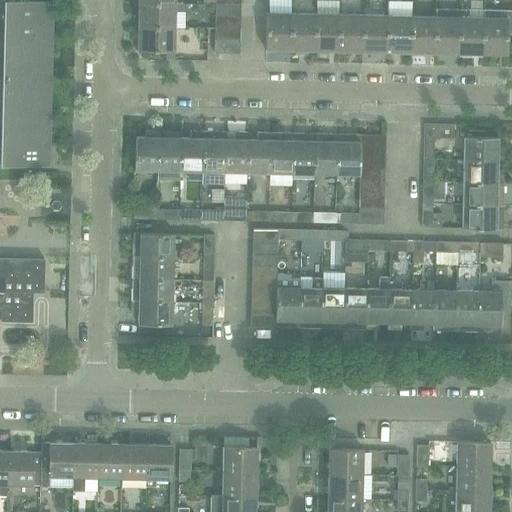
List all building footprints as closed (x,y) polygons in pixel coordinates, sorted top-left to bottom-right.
[(0,164),(47,166),(51,2),(4,1),(4,2),(0,2),(0,164)] [(137,26),(175,27),(182,27),(182,4),(175,4),(137,3),(137,26)] [(215,3),(215,15),(240,16),(240,4),(215,3)] [(434,54),(458,54),(459,10),(435,9),(435,16),(434,54)] [(483,17),(482,55),(506,55),(507,34),(511,34),(511,10),(483,9),(483,17)] [(458,54),(482,55),(483,17),(468,17),(468,10),(459,10),(458,54)] [(265,50),(290,50),(291,12),(266,11),(265,50)] [(290,50),(314,51),(315,12),(291,12),(290,50)] [(314,51),(338,51),(339,13),(315,12),(314,51)] [(338,51),(362,52),(363,14),(339,13),(338,51)] [(362,52),(386,52),(387,14),(363,14),(362,52)] [(386,52),(409,53),(410,15),(387,14),(386,52)] [(215,15),(215,26),(240,27),(240,16),(215,15)] [(409,53),(434,54),(435,16),(410,15),(409,53)] [(175,27),(137,26),(136,51),(174,52),(175,27)] [(215,26),(214,39),(239,40),(240,27),(215,26)] [(239,40),(214,39),(214,53),(239,53),(239,40)] [(423,124),(423,136),(423,158),(433,159),(434,138),(453,138),(453,124),(423,124)] [(134,170),(157,171),(158,130),(151,130),(150,137),(135,136),(134,170)] [(157,171),(180,171),(180,138),(181,131),(158,130),(157,171)] [(180,171),(202,171),(203,131),(190,131),(189,138),(180,138),(180,171)] [(224,184),(224,172),(225,139),(225,132),(203,131),(202,171),(202,184),(224,184)] [(224,172),(247,172),(247,139),(248,132),(234,132),(234,139),(225,139),(224,172)] [(247,172),(269,173),(270,133),(257,132),(257,140),(247,139),(247,172)] [(269,173),(291,173),(292,133),(270,133),(269,173)] [(291,173),(314,174),(315,134),(292,133),(291,173)] [(314,174),(336,174),(337,134),(315,134),(314,174)] [(336,174),(359,175),(359,171),(358,171),(358,159),(359,147),(359,135),(337,134),(336,174)] [(385,135),(359,135),(359,147),(385,147),(385,135)] [(463,137),(463,157),(463,160),(497,161),(504,161),(504,153),(497,153),(498,138),(463,137)] [(359,147),(358,159),(384,159),(385,147),(359,147)] [(433,159),(423,158),(422,182),(433,182),(433,159)] [(358,171),(359,171),(384,171),(384,159),(358,159),(358,171)] [(497,161),(463,160),(462,183),(503,184),(504,176),(496,176),(497,161)] [(359,171),(359,175),(359,183),(384,184),(384,171),(359,171)] [(444,182),(433,182),(422,182),(422,203),(432,203),(432,193),(444,194),(444,182)] [(359,183),(358,195),(384,196),(384,184),(359,183)] [(503,184),(462,183),(462,204),(503,205),(503,184)] [(358,195),(358,207),(383,207),(384,196),(358,195)] [(441,214),(432,214),(432,203),(422,203),(421,227),(441,227),(441,214)] [(156,204),(133,204),(133,218),(155,219),(156,208),(156,204)] [(503,205),(462,204),(461,228),(502,229),(503,205)] [(336,212),(335,223),(383,224),(383,207),(358,207),(358,212),(336,212)] [(179,208),(156,208),(155,219),(179,219),(179,208)] [(179,219),(201,220),(201,209),(179,208),(179,219)] [(201,220),(223,220),(224,209),(201,209),(201,220)] [(223,220),(246,221),(246,210),(224,209),(223,220)] [(246,221),(268,221),(268,210),(246,210),(246,221)] [(268,221),(290,222),(290,211),(268,210),(268,221)] [(290,222),(313,222),(313,211),(290,211),(290,222)] [(313,222),(335,223),(336,212),(313,211),(313,222)] [(252,229),(252,241),(277,242),(277,239),(277,229),(252,229)] [(300,230),(277,229),(277,239),(299,239),(300,230)] [(323,230),(300,230),(299,239),(322,240),(323,230)] [(345,231),(323,230),(322,240),(345,240),(345,231)] [(132,233),(132,256),(173,257),(173,234),(132,233)] [(203,234),(203,257),(213,258),(214,234),(203,234)] [(367,241),(345,240),(345,248),(367,249),(367,241)] [(252,241),(251,253),(277,254),(277,242),(252,241)] [(389,241),(367,241),(367,249),(389,249),(389,241)] [(411,242),(389,241),(389,249),(411,249),(411,242)] [(411,249),(412,249),(412,263),(422,263),(423,250),(434,250),(434,242),(411,242),(411,249)] [(457,243),(434,242),(434,250),(456,250),(457,243)] [(478,242),(478,243),(478,251),(478,257),(501,258),(501,243),(478,242)] [(478,243),(457,243),(456,250),(478,251),(478,243)] [(251,253),(251,266),(276,266),(277,254),(251,253)] [(132,256),(131,278),(172,279),(173,257),(132,256)] [(0,299),(2,300),(1,321),(32,322),(32,292),(43,292),(44,259),(0,257),(0,299)] [(203,257),(202,280),(213,280),(213,258),(203,257)] [(276,266),(251,266),(251,278),(276,278),(276,274),(276,266)] [(320,328),(343,328),(344,287),(344,273),(322,272),(322,279),(320,328)] [(297,327),(298,286),(298,279),(289,279),(289,274),(276,274),(276,278),(276,290),(276,303),(276,315),(276,327),(297,327)] [(372,322),(387,322),(388,288),(388,277),(378,277),(378,288),(366,288),(365,329),(372,329),(372,322)] [(131,278),(131,300),(172,302),(172,279),(131,278)] [(276,278),(251,278),(251,290),(276,290),(276,278)] [(297,327),(320,328),(322,279),(311,279),(311,286),(298,286),(297,327)] [(202,280),(202,302),(212,302),(213,280),(202,280)] [(477,290),(476,324),(476,331),(484,331),(484,325),(500,325),(500,311),(510,311),(510,280),(491,280),(490,291),(477,290)] [(343,328),(365,329),(366,288),(344,287),(343,328)] [(395,322),(409,323),(410,289),(388,288),(387,322),(387,329),(395,329),(395,322)] [(417,323),(432,323),(433,289),(410,289),(409,323),(409,330),(417,330),(417,323)] [(432,330),(455,331),(455,290),(433,289),(432,323),(432,330)] [(276,290),(251,290),(250,302),(276,303),(276,290)] [(462,324),(476,324),(477,290),(455,290),(455,331),(462,331),(462,324)] [(172,302),(131,300),(131,308),(138,308),(137,324),(171,325),(172,302)] [(212,302),(202,302),(201,325),(212,326),(212,302)] [(276,303),(250,302),(250,314),(276,315),(276,303)] [(276,315),(250,314),(250,326),(276,327),(276,315)] [(456,441),(456,467),(489,467),(490,442),(456,441)] [(41,442),(40,452),(40,471),(40,486),(73,487),(73,477),(74,443),(41,442)] [(97,443),(74,443),(73,477),(73,487),(73,491),(84,491),(85,477),(96,477),(97,443)] [(121,444),(97,443),(96,477),(121,478),(121,444)] [(145,445),(121,444),(121,478),(120,487),(144,487),(145,445)] [(171,445),(145,445),(144,487),(156,487),(156,479),(170,480),(171,445)] [(428,445),(416,445),(416,466),(428,466),(428,445)] [(223,446),(222,471),(256,472),(256,447),(223,446)] [(179,448),(178,469),(190,469),(191,449),(179,448)] [(328,449),(328,475),(361,475),(362,450),(328,449)] [(8,451),(0,450),(0,495),(7,496),(7,485),(8,451)] [(40,452),(8,451),(7,485),(40,486),(40,476),(40,471),(40,452)] [(397,454),(397,455),(396,475),(408,475),(409,455),(397,454)] [(456,467),(455,491),(489,492),(489,467),(456,467)] [(190,469),(178,469),(178,481),(190,481),(190,469)] [(222,471),(221,496),(255,497),(256,472),(222,471)] [(328,475),(327,498),(361,499),(361,475),(328,475)] [(415,481),(415,491),(426,491),(426,481),(415,481)] [(396,490),(396,500),(407,501),(407,490),(396,490)] [(426,491),(415,491),(415,502),(426,502),(426,491)] [(455,491),(454,511),(488,511),(489,492),(455,491)] [(210,511),(254,511),(255,497),(221,496),(211,496),(210,511)] [(327,498),(326,511),(360,511),(361,499),(327,498)] [(407,501),(396,500),(395,511),(407,511),(407,501)]
